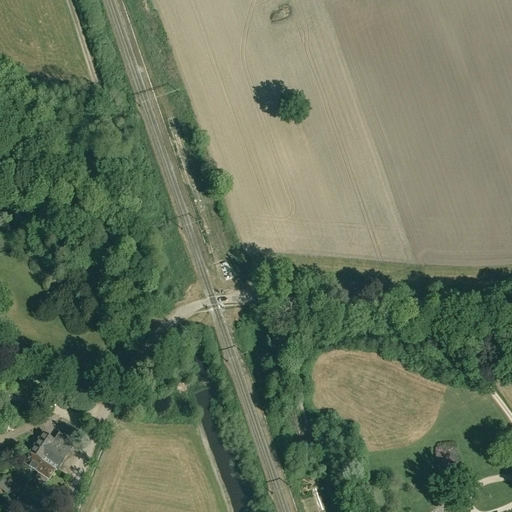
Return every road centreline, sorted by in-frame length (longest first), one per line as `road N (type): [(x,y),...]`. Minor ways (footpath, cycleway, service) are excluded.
road 1 (unclassified): [(66,511),(104,410),(154,338),(183,312),(237,299),(416,303)]
road 2 (track): [(336,511),(295,391),(297,364),(325,337),(414,339),(420,319)]
road 3 (track): [(511,419),(485,380),(421,324)]
